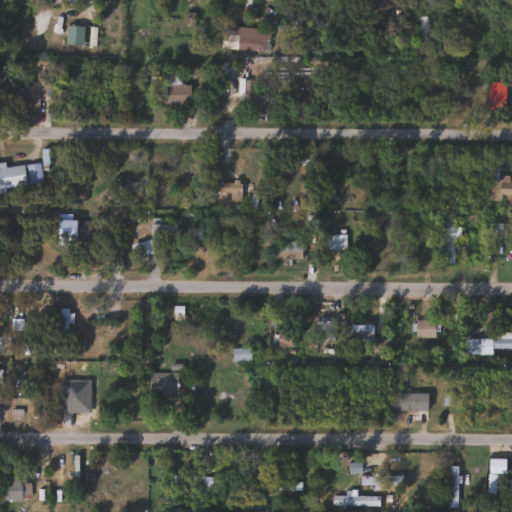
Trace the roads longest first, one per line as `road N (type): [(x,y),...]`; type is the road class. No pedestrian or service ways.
road 1 (residential): [(0,129),(511,137)]
road 2 (residential): [(0,278),(511,284)]
road 3 (residential): [(0,439),(511,442)]
